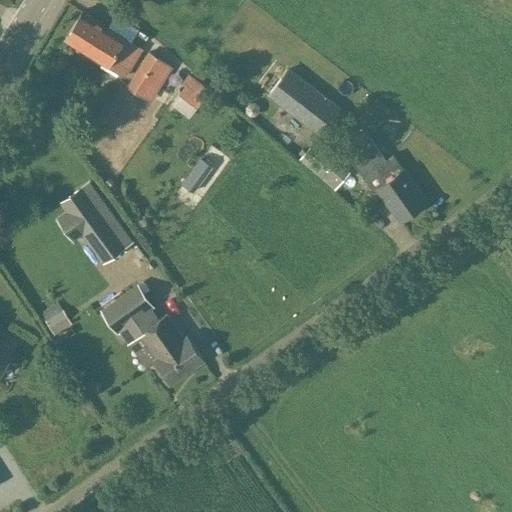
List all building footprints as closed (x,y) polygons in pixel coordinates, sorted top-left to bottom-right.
[(86,53),(104,25),(83,12),(65,40),(86,53)] [(140,48),(104,25),(86,53),(107,66),(112,59),(130,70),(138,58),(135,56),(140,48)] [(133,79),(150,89),(165,64),(149,54),(133,79)] [(288,70),(269,95),(320,134),(339,109),(288,70)] [(193,117),(213,89),(192,75),(172,103),(193,117)] [(386,160),(369,136),(350,157),(364,176),(362,177),(374,194),(378,191),(400,221),(426,202),(392,155),(386,160)] [(302,159),(337,189),(349,175),(314,144),(302,159)] [(196,157),(178,184),(189,191),(207,164),(196,157)] [(89,183),(62,202),(69,212),(60,219),(74,239),(90,227),(97,236),(117,222),(89,183)] [(157,356),(154,358),(172,384),(204,360),(187,336),(184,338),(167,314),(158,320),(149,308),(152,306),(138,286),(103,310),(117,330),(131,320),(140,333),(141,332),(157,356)] [(62,301),(43,310),(55,333),(73,324),(62,301)] [(0,365),(9,350),(0,345),(0,365)]
